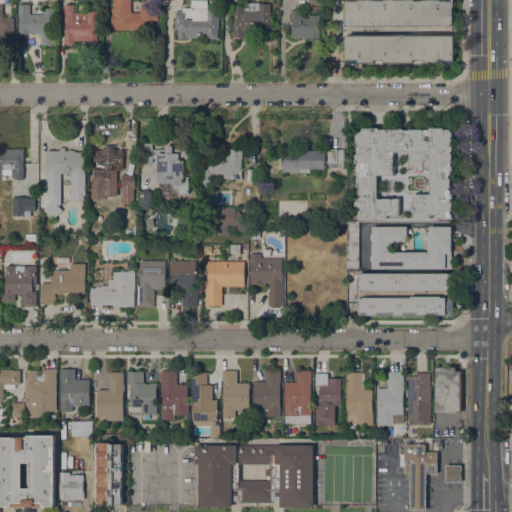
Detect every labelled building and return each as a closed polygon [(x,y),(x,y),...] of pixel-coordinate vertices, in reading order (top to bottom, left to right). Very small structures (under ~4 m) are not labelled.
[(131,0),(131,12),(140,12),(140,6),(158,6),(158,21),(153,21),(153,26),(150,26),(150,32),(140,32),(140,29),(111,29),(111,8),(113,8),(113,0),(131,0)] [(174,10),(182,11),(182,7),(190,7),(190,0),(207,0),(207,8),(218,8),(218,16),(219,16),(219,18),(218,18),(218,38),(206,38),(206,33),(198,33),(198,37),(187,37),(187,38),(178,38),(178,28),(174,28),(174,10)] [(452,0),(453,25),(452,25),(345,25),(345,0),(452,0)] [(231,5),(243,5),(243,2),(258,2),(258,3),(270,3),(270,40),(259,41),(259,33),(247,33),(247,36),(239,36),(239,38),(235,38),(235,36),(232,36),(231,5)] [(0,4),(2,4),(2,17),(7,17),(7,16),(11,16),(11,17),(13,17),(13,44),(0,44),(0,4)] [(30,14),(43,14),(43,7),(58,7),(58,44),(40,44),(41,32),(19,32),(19,16),(18,16),(18,4),(30,4),(30,14)] [(64,4),(74,4),(74,12),(87,12),(87,10),(97,10),(97,42),(95,42),(95,44),(89,44),(89,42),(88,42),(88,39),(74,39),(74,43),(71,43),(71,44),(66,44),(66,43),(64,43),(64,4)] [(319,14),(319,38),(291,37),(291,24),(291,23),(291,9),(299,10),(299,13),(300,13),(300,15),(303,15),(303,17),(309,17),(309,14),(319,14)] [(454,34),(454,61),(452,61),(452,63),(441,63),(441,62),(434,62),(434,63),(426,63),(426,62),(422,62),(422,63),(413,63),(413,62),(383,62),(383,63),(374,63),(374,62),(365,62),(365,63),(361,63),(361,62),(358,62),(358,63),(345,63),(345,35),(454,34)] [(377,174),(377,198),(399,198),(399,215),(387,215),(387,218),(355,218),(355,213),(357,213),(357,210),(355,210),(355,201),(357,201),(357,198),(355,198),(355,194),(357,194),(357,189),(359,189),(359,186),(357,186),(357,177),(358,177),(358,174),(357,174),(357,170),(355,170),(355,166),(357,166),(357,163),(355,163),(355,154),(357,154),(357,151),(355,151),(356,146),(357,146),(357,141),(355,141),(355,131),(359,128),(363,129),(364,127),(378,127),(378,128),(398,129),(398,127),(403,128),(404,129),(409,129),(429,129),(429,127),(444,127),(444,128),(449,128),(452,132),(452,170),(451,170),(451,178),(453,178),(453,186),(451,186),(451,189),(452,189),(452,193),(452,202),(454,202),(454,210),(452,210),(452,217),(435,218),(435,214),(430,214),(430,218),(413,218),(413,209),(412,209),(412,202),(414,202),(414,193),(430,193),(430,169),(423,169),(423,172),(416,172),(416,170),(409,170),(409,151),(394,151),(394,160),(395,160),(395,167),(393,167),(393,170),(394,170),(394,175),(377,174)] [(157,188),(158,177),(157,177),(157,158),(152,158),(152,162),(151,162),(151,163),(137,163),(137,142),(152,143),(152,148),(165,149),(165,145),(173,145),(173,148),(189,148),(189,160),(184,160),(184,171),(185,171),(185,176),(189,176),(189,193),(178,193),(172,188),(157,188)] [(43,209),(52,200),(46,194),(46,172),(47,172),(47,150),(59,150),(59,147),(65,147),(65,150),(68,150),(68,149),(72,149),(72,150),(75,150),(75,151),(85,151),(85,172),(85,194),(83,194),(83,199),(63,199),(57,204),(62,209),(53,219),(43,209)] [(243,160),(242,160),(241,179),(230,179),(230,184),(211,183),(211,186),(209,186),(209,190),(205,190),(205,187),(203,187),(203,181),(202,181),(202,176),(199,176),(199,171),(202,171),(202,154),(228,154),(228,149),(234,149),(235,147),(236,149),(243,149),(243,160)] [(23,148),(23,179),(14,179),(14,177),(12,177),(12,169),(2,169),(2,176),(0,176),(0,150),(5,150),(5,148),(23,148)] [(122,166),(116,166),(116,168),(119,168),(119,174),(116,174),(116,178),(122,178),(122,174),(134,174),(134,188),(122,188),(122,186),(105,186),(105,197),(91,197),(91,178),(98,178),(98,175),(93,175),(93,166),(94,166),(94,149),(102,149),(102,148),(115,148),(121,148),(121,149),(122,149),(122,166)] [(282,171),(282,152),(299,152),(299,149),(323,150),(323,148),(343,149),(343,167),(330,167),(330,165),(325,165),(325,168),(309,168),(309,171),(282,171)] [(247,169),(258,169),(258,182),(247,182),(247,169)] [(150,191),(150,205),(149,205),(148,208),(137,207),(138,190),(150,191)] [(28,196),(28,197),(35,197),(35,210),(24,210),(24,215),(13,215),(13,196),(28,196)] [(237,207),(236,225),(213,224),(213,220),(210,220),(211,206),(237,207)] [(347,221),(359,221),(359,267),(347,267),(347,221)] [(407,224),(407,241),(398,241),(398,243),(390,243),(390,251),(427,251),(427,230),(429,230),(429,226),(430,226),(430,225),(439,225),(439,224),(451,224),(451,268),(372,268),(372,260),(371,260),(371,255),(372,255),(372,239),(371,239),(371,234),(372,234),(372,226),(375,226),(375,224),(395,224),(401,224),(407,224)] [(248,237),(248,229),(259,229),(259,237),(248,237)] [(230,253),(230,244),(240,244),(240,253),(230,253)] [(282,257),(282,280),(283,280),(283,305),(267,305),(268,291),(269,291),(269,281),(265,281),(265,284),(262,284),(262,283),(254,283),(254,284),(250,284),(251,260),(250,260),(250,253),(261,253),(261,257),(282,257)] [(165,260),(165,289),(154,289),(154,307),(138,307),(138,303),(138,285),(139,285),(139,260),(165,260)] [(196,260),(195,286),(197,286),(197,305),(182,305),(182,288),(170,288),(170,260),(196,260)] [(244,260),(244,285),(221,285),(221,305),(206,305),(206,283),(207,283),(207,260),(244,260)] [(86,263),(85,293),(55,292),(55,304),(40,303),(40,282),(51,282),(51,269),(70,269),(70,263),(86,263)] [(36,285),(32,285),(32,290),(36,290),(36,306),(21,306),(21,293),(16,293),(16,301),(3,301),(3,281),(5,281),(5,265),(15,265),(15,266),(24,266),(24,265),(36,265),(36,285)] [(134,305),(112,305),(112,303),(90,304),(90,287),(95,287),(95,286),(101,286),(101,285),(108,285),(108,278),(113,278),(113,271),(135,271),(134,305)] [(453,273),(452,315),(359,314),(359,296),(357,296),(357,278),(359,278),(359,273),(362,273),(362,272),(453,273)] [(435,365),(456,365),(456,370),(461,370),(461,377),(461,412),(456,412),(435,412),(435,365)] [(0,368),(13,369),(20,369),(20,384),(17,384),(15,384),(15,388),(3,388),(3,400),(0,400),(0,368)] [(56,411),(43,411),(43,417),(27,417),(27,405),(27,404),(25,404),(25,377),(26,377),(26,370),(37,370),(37,373),(39,373),(39,370),(42,370),(42,368),(56,368),(56,411)] [(89,405),(78,405),(78,409),(72,409),(72,411),(60,411),(60,382),(59,382),(59,368),(75,368),(75,379),(89,379),(89,405)] [(176,369),(176,384),(178,384),(178,383),(187,383),(188,404),(188,414),(174,414),(174,419),(161,419),(161,389),(161,370),(176,369)] [(237,369),(237,382),(249,382),(250,414),(240,414),(240,409),(235,409),(235,417),(223,417),(222,370),(237,369)] [(310,406),(311,406),(311,414),(310,414),(310,423),(284,423),(284,385),(284,381),(296,381),(296,369),(311,369),(310,406)] [(280,416),(253,415),(254,381),(265,381),(265,370),(280,370),(280,416)] [(403,423),(393,423),(393,424),(376,424),(376,412),(377,412),(377,387),(387,387),(387,370),(403,371),(403,423)] [(109,389),(109,371),(123,371),(123,384),(124,384),(124,390),(123,390),(123,420),(105,420),(105,416),(96,416),(97,389),(109,389)] [(143,371),(143,382),(146,382),(146,384),(148,384),(148,383),(156,383),(156,404),(157,404),(157,414),(141,414),(141,411),(131,411),(131,388),(130,388),(130,383),(127,383),(127,371),(143,371)] [(212,399),(217,399),(217,421),(214,421),(214,423),(212,425),(202,424),(202,425),(195,425),(195,420),(192,420),(192,401),(191,401),(192,371),(210,372),(210,373),(207,373),(206,384),(212,384),(212,399)] [(362,371),(362,387),(372,387),(372,412),(373,412),(373,424),(357,424),(357,432),(358,432),(358,437),(353,437),(353,423),(346,423),(345,371),(362,371)] [(341,377),(341,405),(335,404),(335,425),(315,425),(315,404),(318,404),(318,399),(319,399),(319,384),(315,384),(315,372),(328,372),(328,384),(328,377),(341,377)] [(429,385),(431,385),(431,423),(407,423),(407,375),(415,375),(415,372),(429,372),(429,385)] [(24,402),(24,416),(17,416),(17,418),(12,418),(12,416),(11,416),(11,402),(24,402)] [(47,417),(51,417),(51,413),(57,413),(57,417),(56,421),(51,423),(47,421),(47,417)] [(69,435),(90,435),(91,420),(70,420),(69,435)] [(54,431),(54,458),(32,458),(28,458),(28,451),(28,436),(28,431),(54,431)] [(0,437),(10,437),(10,433),(18,433),(18,436),(28,436),(28,451),(23,451),(0,451),(0,437)] [(123,505),(99,505),(98,442),(122,442),(123,505)] [(423,450),(422,442),(403,442),(403,471),(409,471),(409,508),(425,508),(425,473),(436,472),(435,450),(423,450)] [(281,507),(281,500),(274,500),(274,502),(238,502),(238,500),(232,500),(232,506),(199,506),(199,464),(195,464),(195,444),(313,444),(313,507),(281,507)] [(0,451),(23,451),(22,496),(13,496),(13,494),(6,494),(6,498),(0,498),(0,451)] [(55,505),(29,505),(29,476),(31,476),(32,458),(54,458),(55,505)] [(446,481),(446,465),(461,464),(461,481),(446,481)] [(83,474),(84,499),(59,499),(59,472),(70,472),(70,474),(83,474)]
